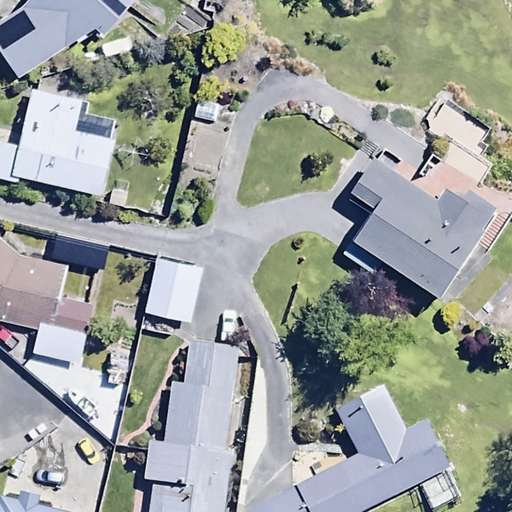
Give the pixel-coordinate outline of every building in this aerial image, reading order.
[(16,0),(0,14),(0,51),(14,76),(92,23),(99,33),(135,0),(16,0)] [(0,178),(15,182),(17,173),(98,192),(115,119),(89,112),(90,105),(29,90),(17,145),(0,140),(0,178)] [(375,255),(432,297),(495,211),(452,180),(435,203),(374,158),(348,193),(370,209),(339,251),(365,270),(375,255)] [(19,255),(0,238),(0,320),(35,329),(29,353),(76,364),(91,303),(60,296),(66,266),(19,255)] [(186,318),(197,262),(154,256),(143,310),(186,318)] [(220,449),(235,350),(188,343),(181,386),(170,384),(162,441),(148,439),(142,479),(153,480),(147,511),(220,511),(229,451),(220,449)] [(243,511),(360,511),(446,469),(422,422),(404,431),(382,387),(335,410),(358,454),(243,511)] [(0,511),(72,511),(36,504),(38,497),(19,493),(18,500),(0,496),(0,511)]
